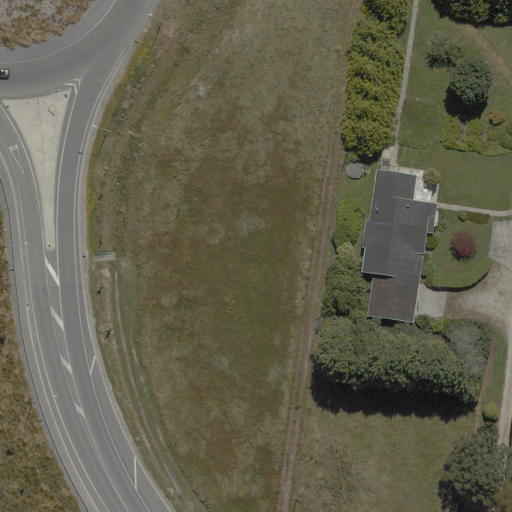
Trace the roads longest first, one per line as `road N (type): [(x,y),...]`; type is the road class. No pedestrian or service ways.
road 1 (secondary): [(105,42),(74,141),(59,315)]
road 2 (secondary): [(127,511),(80,411),(59,315)]
road 3 (secondary): [(59,315),(35,247),(19,162),(0,126)]
